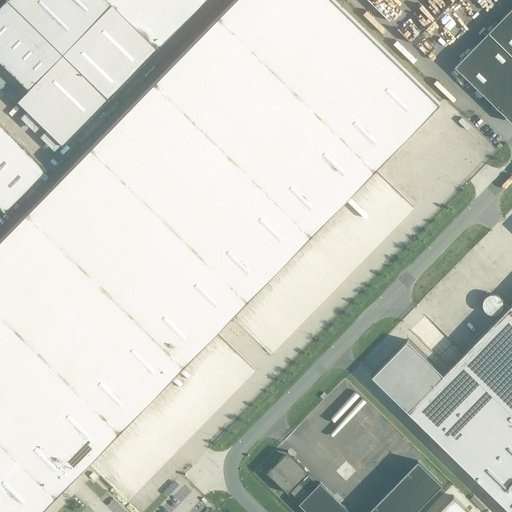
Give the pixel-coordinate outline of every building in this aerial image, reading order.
[(0,511),(39,511),(439,103),(333,0),(233,0),(0,239),(0,511)] [(0,61),(29,89),(63,54),(8,0),(6,0),(0,6),(0,61)] [(8,0),(63,54),(109,99),(158,49),(205,0),(8,0)] [(433,17),(451,0),(438,0),(441,2),(436,7),(430,5),(423,13),(415,4),(411,7),(406,6),(407,11),(413,18),(407,19),(403,15),(401,17),(402,24),(394,25),(395,28),(404,38),(418,36),(421,39),(421,43),(432,45),(428,40),(436,33),(437,25),(430,17),(433,17)] [(488,98),(511,121),(511,7),(455,66),(488,99),(488,98)] [(63,54),(29,89),(27,91),(18,101),(26,109),(63,145),(109,99),(108,98),(63,54)] [(0,207),(5,212),(47,168),(0,122),(0,207)] [(491,263),(499,256),(485,241),(480,245),(484,249),(480,252),(491,263)] [(424,317),(413,328),(439,356),(444,351),(443,350),(483,312),(485,314),(497,303),(486,290),(482,294),(456,266),(413,305),(424,317)] [(407,340),(371,376),(407,411),(509,511),(511,511),(511,304),(509,307),(464,353),(463,354),(449,368),(449,369),(443,375),(407,340)] [(347,511),(349,511),(320,482),(309,493),(299,482),(309,472),(294,457),(288,462),(282,457),(277,462),(277,461),(266,472),(288,493),(290,491),(301,502),(299,504),(307,511),(347,511)] [(462,479),(458,482),(464,488),(468,485),(462,479)] [(470,511),(453,495),(437,511),(470,511)]
